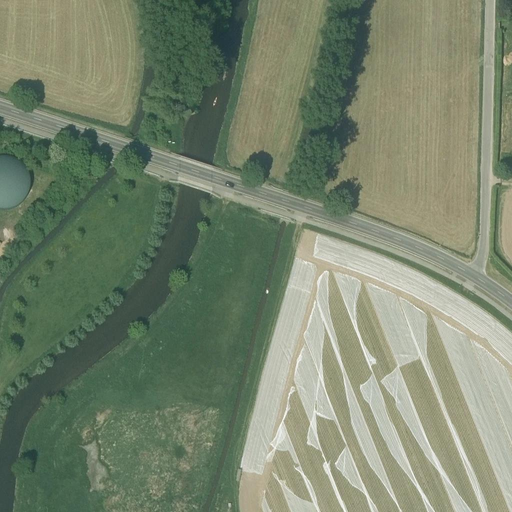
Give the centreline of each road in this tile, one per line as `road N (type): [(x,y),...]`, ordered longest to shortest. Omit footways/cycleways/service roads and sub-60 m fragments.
road 1 (tertiary): [(0,108),(390,237),(474,277)]
road 2 (residential): [(491,0),(482,261),(474,277)]
